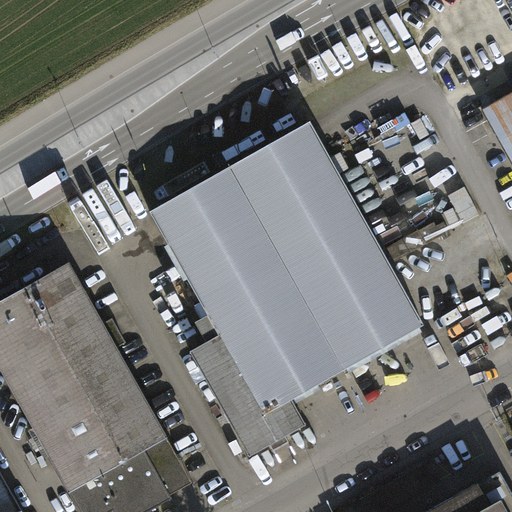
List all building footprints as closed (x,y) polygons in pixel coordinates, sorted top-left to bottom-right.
[(511,160),(511,92),(483,109),(511,160)] [(292,399),(425,324),(311,122),(151,211),(211,319),(199,326),(207,342),(192,351),(211,385),(201,390),(245,465),(309,429),(292,399)] [(170,494),(193,481),(118,346),(126,342),(112,317),(104,322),(70,262),(0,301),(0,366),(82,511),(147,511),(172,498),(170,494)] [(0,511),(24,511),(0,469),(0,511)] [(511,511),(511,493),(501,473),(430,511),(511,511)]
